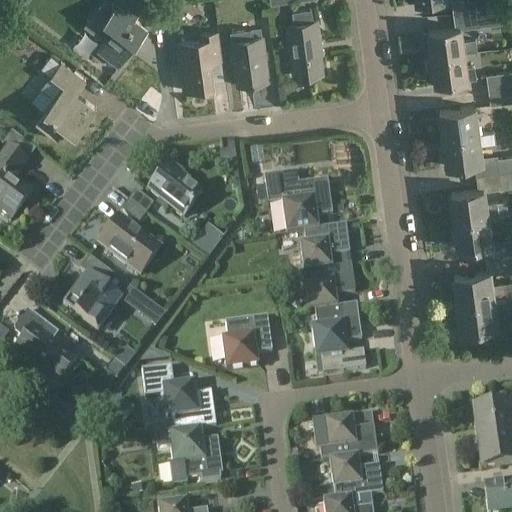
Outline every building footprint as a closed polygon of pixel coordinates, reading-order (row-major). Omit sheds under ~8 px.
[(108,0),(90,25),(107,38),(97,51),(119,67),(147,28),(134,18),(144,5),(143,4),(137,0),(108,0)] [(477,10),(509,6),(507,0),(474,0),(476,10),(477,10)] [(509,5),(509,6),(477,10),(479,27),(511,22),(509,5)] [(451,8),(452,22),(473,21),(472,7),(451,8)] [(294,23),(287,24),(293,76),(321,73),(317,45),(319,44),(316,21),(313,21),(311,9),(292,11),(294,23)] [(147,18),(150,44),(161,43),(158,16),(147,18)] [(428,32),(428,33),(423,34),(425,47),(430,46),(432,58),(464,53),(478,51),(476,39),(463,41),(461,27),(428,32)] [(261,36),(254,37),(253,36),(262,35),(261,28),(253,29),(252,28),(230,31),(231,40),(238,83),(267,79),(261,36)] [(200,34),(201,39),(178,42),(184,90),(212,87),(209,61),(221,59),(217,31),(200,34)] [(432,59),(426,59),(428,73),(434,72),(435,84),(468,79),(468,80),(476,79),(474,66),(466,67),(465,54),(464,53),(432,58),(432,59)] [(43,112),(35,123),(57,140),(66,129),(76,136),(96,109),(76,94),(85,81),(61,63),(51,75),(51,76),(63,85),(43,111),(43,112)] [(488,91),(511,87),(511,71),(486,75),(488,91)] [(511,103),(511,87),(488,91),(490,106),(511,103)] [(443,140),(478,135),(474,107),(439,112),(443,140)] [(478,135),(443,140),(447,167),(482,162),(478,135)] [(9,149),(0,160),(0,213),(11,222),(32,194),(14,181),(27,164),(9,149)] [(511,156),(498,158),(500,173),(511,171),(511,156)] [(201,196),(166,169),(148,193),(183,220),(201,196)] [(511,171),(500,173),(502,188),(511,187),(511,171)] [(297,186),(295,174),(263,178),(266,206),(281,204),(285,237),(303,234),(318,232),(316,219),(331,217),(326,182),(297,186)] [(484,187),(478,188),(450,192),(454,220),(508,213),(508,214),(508,213),(507,200),(486,203),(484,187)] [(135,193),(128,202),(146,216),(153,207),(135,193)] [(146,216),(128,202),(120,212),(138,226),(146,216)] [(508,214),(508,213),(454,220),(458,249),(492,244),(490,229),(502,227),(500,215),(508,214)] [(117,220),(98,246),(129,270),(125,275),(135,282),(139,277),(159,251),(117,220)] [(305,244),(299,245),(302,274),(303,275),(308,274),(332,271),(330,259),(349,256),(346,229),(318,232),(303,234),(305,244)] [(69,299),(63,306),(98,332),(120,303),(122,301),(130,290),(110,274),(89,258),(80,269),(87,275),(69,299)] [(332,271),(308,274),(310,284),(304,285),(308,314),(314,313),(338,310),(336,298),(355,295),(351,269),(332,271)] [(487,271),(454,276),(458,303),(506,296),(511,295),(511,281),(492,284),(490,273),(490,271),(487,271)] [(290,277),(279,278),(280,289),(292,287),(290,277)] [(506,296),(458,303),(462,331),(498,326),(496,312),(508,311),(506,296)] [(338,310),(314,313),(316,328),(310,328),(314,361),(320,361),(323,377),(365,371),(363,354),(348,356),(346,345),(361,343),(356,307),(338,310)] [(16,326),(14,330),(14,335),(23,342),(14,353),(57,386),(77,360),(50,340),(55,334),(27,313),(24,316),(18,317),(16,321),(16,326)] [(266,319),(225,325),(227,340),(220,341),(224,374),(257,369),(256,357),(271,355),(269,343),(266,343),(265,335),(268,335),(266,319)] [(161,339),(155,353),(161,356),(167,342),(161,339)] [(122,348),(112,361),(120,367),(130,354),(122,348)] [(169,360),(150,352),(140,364),(141,364),(169,361),(169,360)] [(200,431),(201,432),(215,430),(213,414),(210,415),(209,406),(212,406),(210,395),(196,397),(194,383),(161,387),(165,421),(172,420),(174,433),(174,434),(200,431)] [(322,405),(310,407),(312,418),(324,417),(322,405)] [(507,407),(474,411),(478,441),(511,436),(511,421),(509,422),(507,407)] [(346,419),(311,424),(316,453),(320,452),(321,463),(328,462),(356,458),(376,455),(370,414),(345,418),(346,419)] [(167,436),(155,437),(158,453),(170,452),(172,468),(171,468),(173,488),(186,486),(185,482),(202,479),(202,484),(220,481),(219,477),(222,477),(220,461),(217,462),(216,454),(218,454),(217,441),(202,443),(201,432),(200,431),(174,434),(174,433),(167,434),(167,436)] [(511,442),(511,436),(478,441),(482,471),(511,467),(511,442)] [(358,471),(356,458),(328,462),(332,491),(338,490),(340,501),(351,499),(382,495),(378,468),(358,471)] [(308,466),(293,468),(295,483),(310,481),(308,466)] [(144,486),(130,488),(132,497),(146,495),(144,486)] [(511,511),(511,486),(485,490),(488,511),(511,511)] [(323,511),(315,511),(371,511),(372,510),(370,497),(351,499),(340,501),(322,503),(323,511)] [(187,511),(186,502),(156,506),(156,511),(187,511)]
